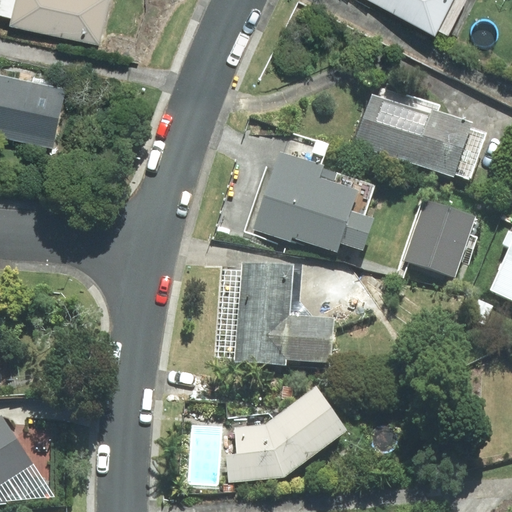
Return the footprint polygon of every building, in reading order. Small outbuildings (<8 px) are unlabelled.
[(11,26),(99,46),(110,0),(0,0),(0,14),(12,18),(11,26)] [(368,0),(434,35),(437,29),(448,35),(466,0),(368,0)] [(67,88),(0,73),(0,138),(54,150),(67,88)] [(378,96),(371,93),(354,143),(453,176),(455,173),(470,178),(485,134),(470,129),(472,123),(438,111),(440,106),(381,86),(378,96)] [(364,215),(374,186),(321,169),(322,165),(279,151),(253,230),(291,242),(292,238),(338,253),(341,243),(364,251),(374,218),(364,215)] [(476,217),(423,200),(404,259),(456,276),(460,262),(469,264),(478,237),(470,234),(476,217)] [(509,247),(489,290),(511,300),(511,232),(508,231),(502,244),(509,247)] [(289,316),(293,266),(242,262),(235,362),(286,365),(286,360),(330,363),(333,319),(289,316)] [(227,454),(229,482),(285,477),(348,430),(316,388),(266,424),(234,427),(236,453),(227,454)] [(0,483),(32,463),(2,415),(0,416),(0,483)] [(0,501),(54,496),(32,463),(0,483),(0,501)]
